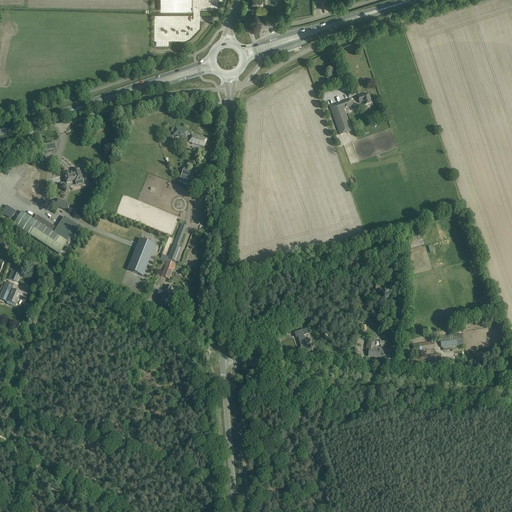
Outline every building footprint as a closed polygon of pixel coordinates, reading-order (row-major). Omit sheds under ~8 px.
[(357,97),(359,102),(360,103),(362,102),(364,106),(372,103),(369,95),(367,96),(366,94),(357,97)] [(329,107),(340,135),(352,131),(344,110),(353,106),(351,99),(329,107)] [(176,128),(174,135),(190,139),(189,143),(192,143),(192,144),(204,148),(207,139),(192,134),(192,133),(176,128)] [(45,146),(42,157),(50,158),(52,147),(45,146)] [(184,168),(182,174),(179,182),(188,186),(194,172),(184,168)] [(69,172),(64,174),(67,184),(73,182),(75,181),(75,183),(83,181),(80,170),(78,170),(77,169),(76,170),(75,170),(74,171),(73,171),(73,173),(70,174),(69,172)] [(62,250),(73,234),(10,193),(0,208),(0,215),(59,255),(59,254),(61,255),(64,251),(62,250)] [(69,204),(66,203),(62,201),(59,200),(56,206),(67,210),(69,204)] [(168,260),(176,263),(181,248),(178,247),(187,226),(182,224),(168,260)] [(141,241),(130,268),(144,274),(155,247),(141,241)] [(169,279),(175,264),(167,261),(166,264),(161,276),(169,279)] [(9,279),(17,283),(21,274),(22,273),(21,273),(22,271),(11,266),(10,270),(12,272),(9,279)] [(0,296),(0,299),(6,302),(13,286),(6,283),(0,296)] [(165,302),(171,304),(173,298),(170,297),(170,295),(171,296),(174,289),(167,286),(164,293),(159,291),(158,295),(166,298),(165,302)] [(16,305),(21,293),(12,289),(6,303),(15,307),(16,305)] [(300,349),(301,356),(312,353),(310,346),(308,346),(305,335),(308,334),(306,330),(295,333),(296,338),(298,337),(301,348),(300,349)] [(442,348),(443,348),(443,352),(454,350),(453,347),(453,346),(454,349),(463,347),(461,338),(454,339),(453,335),(448,336),(449,339),(446,340),(445,338),(440,339),(442,348)] [(369,350),(368,356),(375,357),(375,358),(378,358),(383,358),(383,351),(374,350),(375,341),(368,340),(367,350),(369,350)] [(429,342),(414,345),(414,343),(410,343),(411,348),(413,347),(414,355),(418,354),(435,351),(433,340),(429,340),(429,342)] [(347,348),(340,349),(341,356),(348,354),(347,348)] [(411,359),(412,369),(442,364),(441,355),(411,359)]
